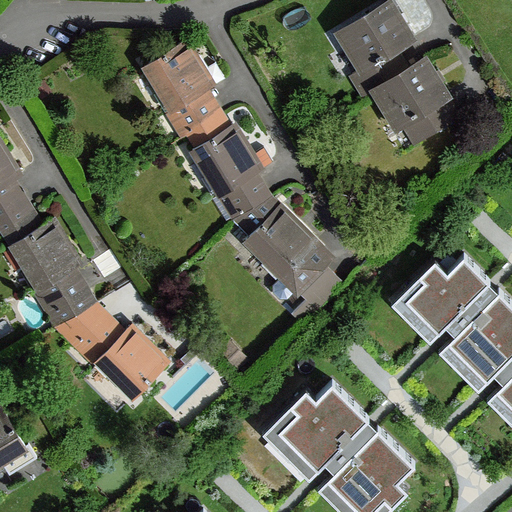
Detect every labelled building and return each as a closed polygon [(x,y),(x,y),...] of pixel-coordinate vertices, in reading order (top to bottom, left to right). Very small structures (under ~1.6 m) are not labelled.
[(408,146),(465,111),(429,55),(390,80),(382,66),(421,41),(395,0),(391,0),(337,35),(408,146)] [(190,39),(145,68),(235,222),(252,238),(245,244),(304,300),(338,257),(271,194),(259,174),(266,169),(238,122),(231,126),(209,86),(217,81),(190,39)] [(0,129),(0,236),(44,311),(54,329),(134,400),(171,362),(132,323),(127,329),(97,304),(75,268),(81,264),(52,217),(44,222),(18,175),(26,170),(0,129)] [(494,279),(469,255),(453,271),(440,259),(426,274),(431,279),(412,297),(444,329),(494,279)] [(511,359),(511,297),(505,291),(456,341),(493,378),(511,359)] [(373,418),(339,384),(322,401),(312,390),(297,405),(304,412),(285,430),(324,468),(373,418)] [(0,412),(0,470),(26,454),(0,412)] [(417,463),(383,430),(334,478),(367,511),(377,511),(390,499),(396,505),(411,490),(400,480),(417,463)]
